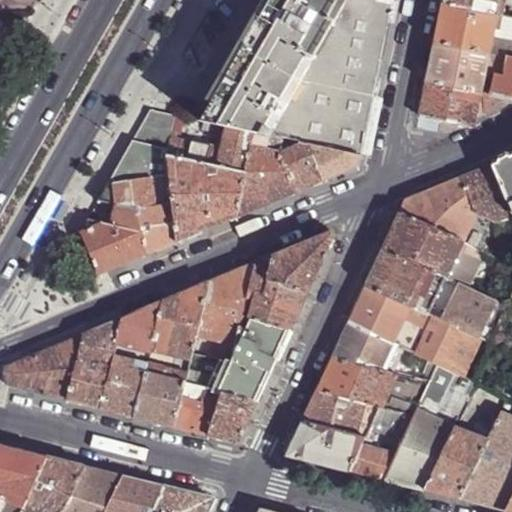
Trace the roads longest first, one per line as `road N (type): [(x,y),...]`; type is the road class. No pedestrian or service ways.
road 1 (residential): [(0,348),(384,186)]
road 2 (residential): [(384,186),(250,477)]
road 3 (secondary): [(0,278),(155,0)]
road 4 (residential): [(0,420),(250,477)]
road 5 (secondary): [(106,0),(0,186)]
road 6 (residential): [(384,186),(422,0)]
road 7 (residential): [(250,477),(393,511)]
road 8 (residential): [(384,186),(511,125)]
